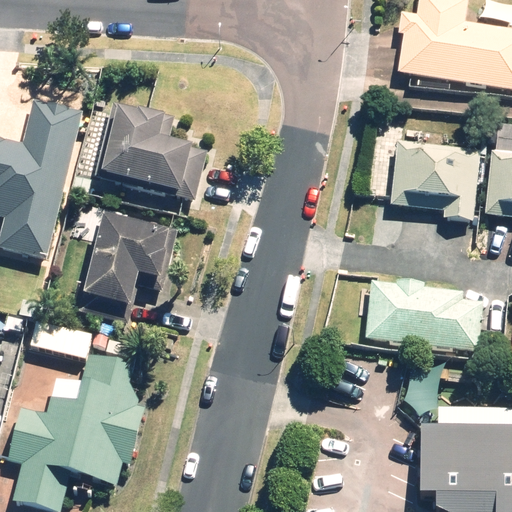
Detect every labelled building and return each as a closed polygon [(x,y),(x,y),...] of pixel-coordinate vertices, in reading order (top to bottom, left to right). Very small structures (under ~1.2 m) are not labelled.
[(423,0),(420,21),(407,19),(399,77),(511,92),(511,34),(469,29),(473,3),(451,0),(423,0)] [(36,104),(26,148),(0,142),(0,218),(10,220),(3,253),(52,264),(86,115),(36,104)] [(170,145),(176,118),(119,105),(101,177),(188,198),(199,152),(170,145)] [(386,145),(382,199),(394,200),(393,210),(449,214),(448,223),(477,225),(483,153),(386,145)] [(511,156),(495,154),(489,219),(511,220),(511,156)] [(174,227),(108,211),(84,314),(137,326),(147,282),(171,287),(183,234),(173,232),(174,227)] [(466,293),(375,283),(374,291),(362,290),(359,317),(372,319),(369,342),(482,354),(487,310),(464,308),(466,293)] [(143,407),(133,389),(138,370),(96,360),(84,410),(62,404),(58,421),(26,414),(13,465),(27,469),(18,506),(43,511),(69,511),(78,478),(123,489),(128,467),(137,469),(151,409),(143,407)] [(511,511),(511,411),(443,409),(442,433),(424,432),(424,500),(445,502),(444,511),(511,511)]
